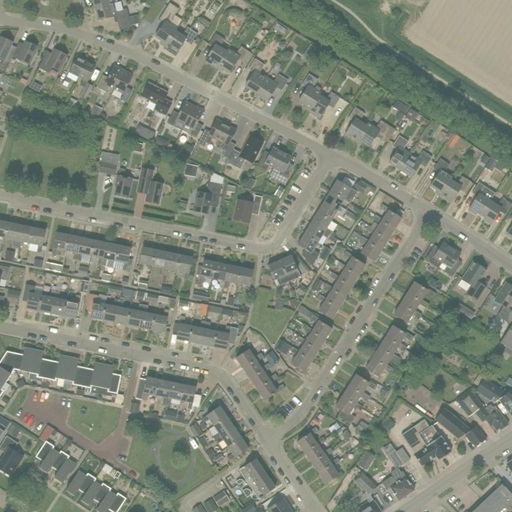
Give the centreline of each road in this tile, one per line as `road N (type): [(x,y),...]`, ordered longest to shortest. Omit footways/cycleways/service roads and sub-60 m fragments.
road 1 (residential): [(328,153),(280,236),(259,248),(0,194)]
road 2 (residential): [(266,442),(206,369),(0,327)]
road 3 (residential): [(266,442),(294,420),(429,211)]
road 4 (residential): [(328,153),(83,35)]
road 5 (primary): [(405,511),(511,438)]
